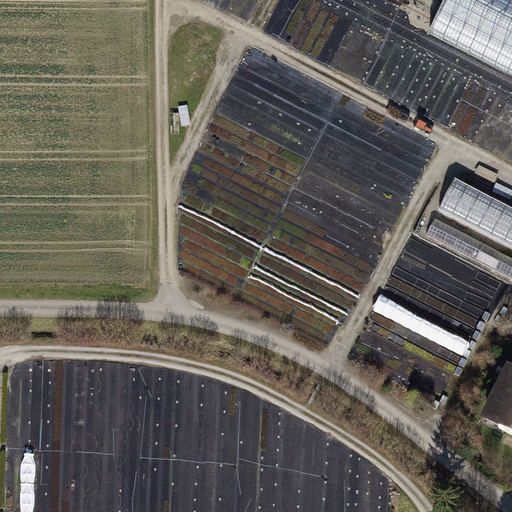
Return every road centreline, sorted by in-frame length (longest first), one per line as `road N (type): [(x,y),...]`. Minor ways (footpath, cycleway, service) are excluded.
road 1 (residential): [(168,311),(249,332),(330,369),(511,508)]
road 2 (track): [(168,311),(162,0)]
